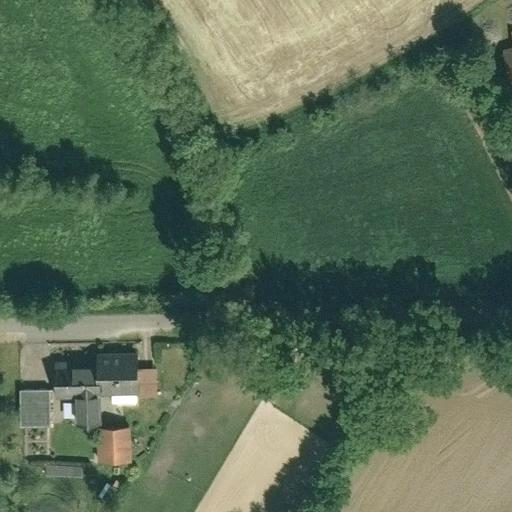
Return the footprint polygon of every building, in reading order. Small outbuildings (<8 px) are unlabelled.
[(511,48),(501,51),(509,84),(511,83),(511,48)] [(499,102),(481,107),(485,124),(503,119),(499,102)] [(251,347),(248,368),(275,371),(278,350),(251,347)] [(135,349),(92,350),(92,360),(93,391),(98,391),(136,390),(135,365),(135,349)] [(93,391),(92,360),(52,361),(52,392),(71,391),(93,391)] [(152,364),(135,365),(136,390),(136,394),(153,393),(152,364)] [(48,389),(18,389),(19,425),(49,424),(48,389)] [(93,391),(71,391),(72,421),(99,420),(98,391),(93,391)] [(126,424),(95,425),(96,458),(127,457),(126,424)]
